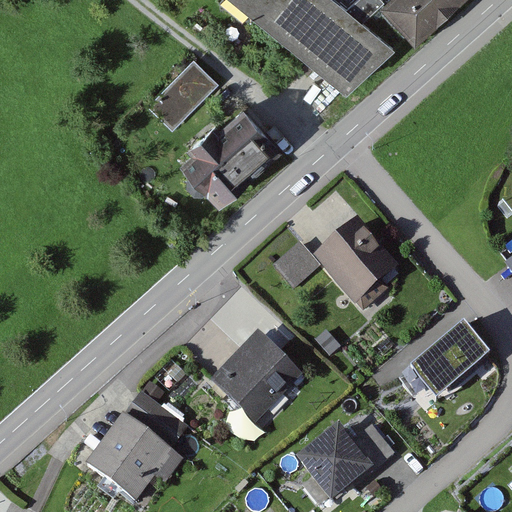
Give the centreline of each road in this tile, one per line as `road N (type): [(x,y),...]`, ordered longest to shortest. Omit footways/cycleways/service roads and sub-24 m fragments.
road 1 (tertiary): [(0,444),(328,151)]
road 2 (residential): [(340,140),(511,346)]
road 3 (residential): [(328,151),(138,0)]
road 4 (tertiary): [(340,140),(500,0)]
road 5 (residential): [(511,407),(401,511)]
